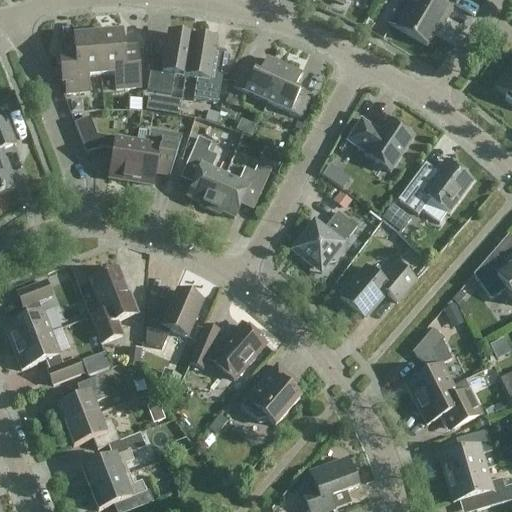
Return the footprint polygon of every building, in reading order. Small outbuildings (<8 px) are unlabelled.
[(407,10),(409,12),(398,31),(426,48),(440,24),(443,26),(452,11),(434,1),(434,0),(402,0),(410,5),(407,10)] [(120,34),(97,37),(100,78),(114,76),(115,92),(139,90),(139,81),(136,49),(122,50),(120,34)] [(174,78),(185,79),(191,40),(168,36),(163,67),(151,65),(146,93),(170,97),(174,78)] [(100,78),(97,37),(73,39),(75,58),(59,60),(61,86),(64,86),(65,97),(88,95),(87,79),(100,78)] [(191,40),(185,79),(196,81),(193,100),(217,104),(223,68),(227,69),(228,60),(223,53),(213,52),(214,44),(191,40)] [(233,90),(267,105),(283,68),(266,60),(259,74),(243,67),(233,90)] [(511,67),(495,89),(511,103),(511,67)] [(283,68),(267,105),(300,120),(311,97),(295,90),(301,76),(283,68)] [(108,181),(130,184),(136,144),(96,137),(89,119),(73,125),(85,155),(101,149),(112,151),(108,181)] [(0,152),(15,147),(4,120),(0,122),(0,195),(14,190),(0,152)] [(363,157),(390,175),(414,139),(387,121),(379,134),(361,121),(346,143),(364,155),(363,157)] [(136,144),(130,184),(152,188),(156,164),(172,167),(181,138),(149,132),(147,145),(136,144)] [(199,208),(209,212),(224,178),(210,171),(216,158),(207,154),(211,145),(197,140),(186,165),(199,170),(186,200),(200,206),(199,208)] [(397,203),(417,217),(428,202),(447,216),(472,183),(445,163),(428,186),(416,177),(397,203)] [(224,178),(209,212),(219,217),(220,215),(234,221),(246,191),(259,197),(270,172),(257,166),(254,175),(244,170),(238,184),(224,178)] [(398,213),(391,221),(406,234),(413,226),(398,213)] [(290,253),(320,276),(328,266),(334,266),(333,259),(344,246),(341,243),(346,237),(349,239),(356,230),(336,214),(324,230),(314,222),(290,253)] [(473,277),(489,302),(506,290),(511,298),(511,267),(505,272),(492,255),(473,277)] [(339,300),(363,321),(385,296),(396,305),(415,283),(396,266),(384,280),(378,280),(365,269),(339,300)] [(90,319),(101,346),(121,338),(116,324),(137,316),(128,295),(126,295),(117,271),(88,282),(101,315),(90,319)] [(3,329),(12,350),(50,335),(38,304),(51,299),(45,284),(16,295),(22,311),(23,310),(27,319),(3,329)] [(144,345),(161,352),(169,333),(187,340),(202,304),(176,292),(166,315),(148,307),(144,345)] [(211,362),(234,382),(264,347),(241,328),(211,362)] [(59,334),(67,356),(77,352),(70,330),(59,334)] [(404,386),(415,407),(452,389),(434,353),(443,342),(432,332),(411,355),(423,365),(427,374),(404,386)] [(50,335),(12,350),(21,373),(44,364),(48,373),(46,373),(52,388),(81,377),(75,362),(62,367),(50,335)] [(124,341),(111,349),(121,366),(134,358),(124,341)] [(188,366),(201,371),(210,349),(198,344),(188,366)] [(299,401),(283,387),(290,379),(276,368),(240,410),(255,422),(266,421),(274,428),(299,401)] [(56,408),(64,429),(97,416),(93,406),(106,400),(98,379),(76,388),(80,399),(56,408)] [(452,389),(415,407),(426,428),(446,418),(453,432),(481,418),(468,393),(457,398),(452,389)] [(97,416),(64,429),(72,449),(92,442),(96,453),(119,444),(110,422),(101,426),(97,416)] [(438,459),(445,482),(484,471),(480,457),(491,454),(485,433),(455,442),(458,453),(438,459)] [(81,471),(89,492),(128,477),(124,467),(133,463),(129,452),(81,471)] [(301,495),(307,511),(333,511),(329,500),(357,490),(346,461),(309,475),(314,490),(301,495)] [(484,471),(445,482),(452,506),(472,500),(475,511),(479,511),(511,502),(511,492),(511,488),(491,494),(484,471)] [(128,477),(89,492),(96,511),(100,511),(135,499),(139,509),(152,504),(148,493),(145,494),(141,484),(132,487),(128,477)]
